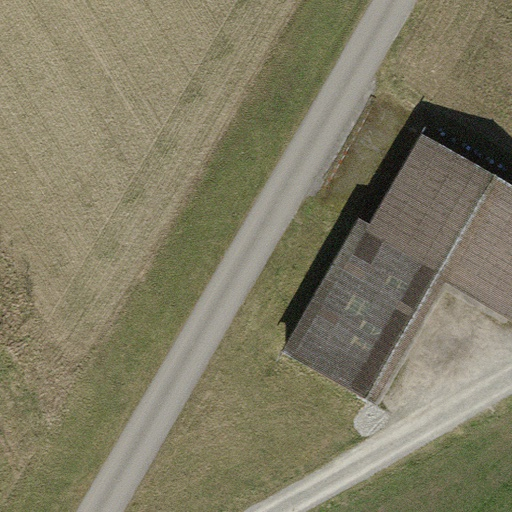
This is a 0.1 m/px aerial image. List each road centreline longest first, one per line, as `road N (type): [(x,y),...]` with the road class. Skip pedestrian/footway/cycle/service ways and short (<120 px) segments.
road 1 (unclassified): [(395,0),(98,511)]
road 2 (track): [(511,375),(268,511)]
